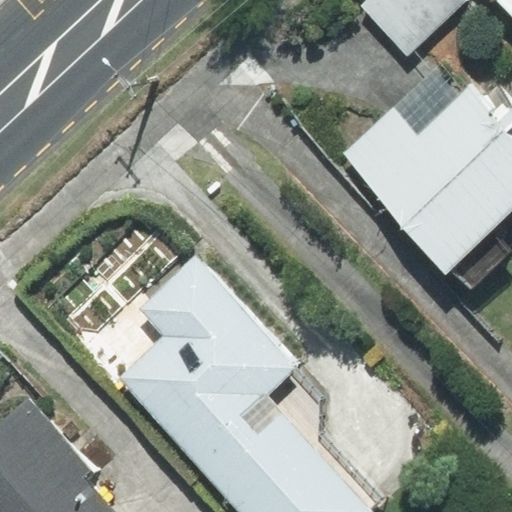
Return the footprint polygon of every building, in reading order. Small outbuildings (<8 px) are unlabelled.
[(367,0),(362,5),(407,55),(467,0),(367,0)] [(511,0),(497,0),(511,14),(511,0)] [(437,70),(346,153),(443,258),(511,194),(511,138),(507,133),(511,128),(511,107),(493,87),(479,99),(469,88),(461,96),(437,70)] [(196,259),(142,309),(164,334),(118,377),(243,511),(366,511),(256,395),(292,362),(196,259)] [(0,511),(111,511),(82,479),(92,470),(29,400),(0,425),(0,511)]
